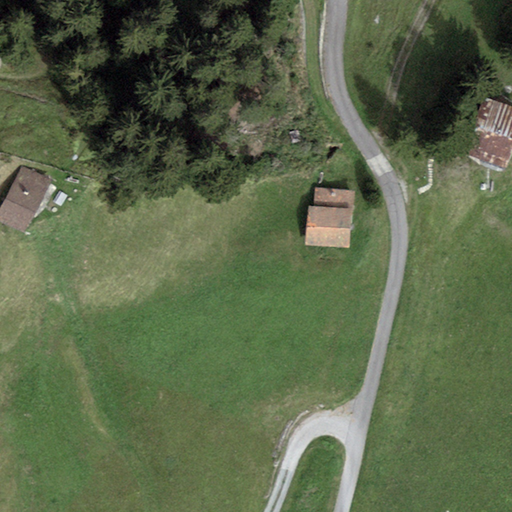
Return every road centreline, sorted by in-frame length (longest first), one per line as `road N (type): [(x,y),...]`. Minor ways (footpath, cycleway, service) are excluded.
road 1 (track): [(359,436),(403,238),(388,162),(352,94),(334,0)]
road 2 (track): [(277,511),(296,451),(327,426),(359,436)]
